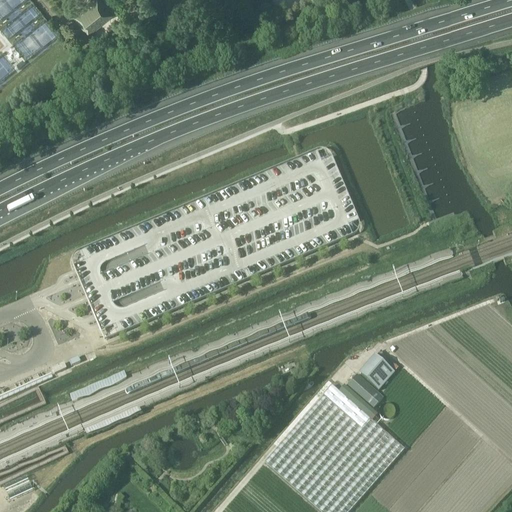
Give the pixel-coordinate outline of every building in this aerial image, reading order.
[(90,0),(72,15),(89,35),(114,15),(101,0),(90,0)] [(395,374),(375,357),(359,375),(379,392),(395,374)] [(66,369),(64,364),(52,370),(54,375),(66,369)] [(70,398),(72,404),(127,380),(124,374),(70,398)] [(357,376),(346,387),(372,411),(383,399),(357,376)] [(283,480),(319,511),(350,511),(378,480),(405,450),(333,386),(264,463),(283,480)] [(84,430),(87,436),(141,413),(139,407),(84,430)] [(412,446),(425,457),(445,475),(478,439),(446,409),(412,446)] [(3,487),(5,491),(28,480),(26,476),(3,487)] [(6,493),(9,501),(32,490),(29,483),(6,493)]
